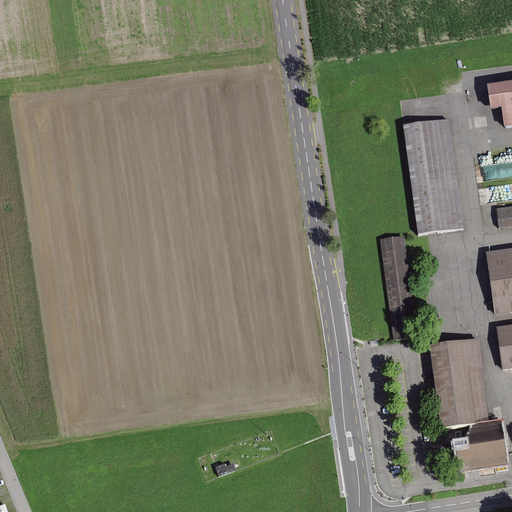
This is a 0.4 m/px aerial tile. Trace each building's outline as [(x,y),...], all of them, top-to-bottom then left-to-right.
[(511,87),(492,90),(495,115),(504,114),(506,130),(511,129),(511,87)] [(465,231),(452,125),(405,130),(419,237),(465,231)] [(511,209),(496,212),(498,230),(511,228),(511,209)] [(417,322),(406,238),(378,242),(390,326),(417,322)] [(511,250),(486,254),(494,314),(511,311),(511,250)] [(511,328),(499,330),(504,371),(511,369),(511,328)] [(480,343),(434,349),(445,432),(491,426),(480,343)] [(462,453),(462,474),(510,468),(505,425),(476,432),(462,453)] [(225,465),(216,468),(219,478),(236,472),(234,465),(226,468),(225,465)]
